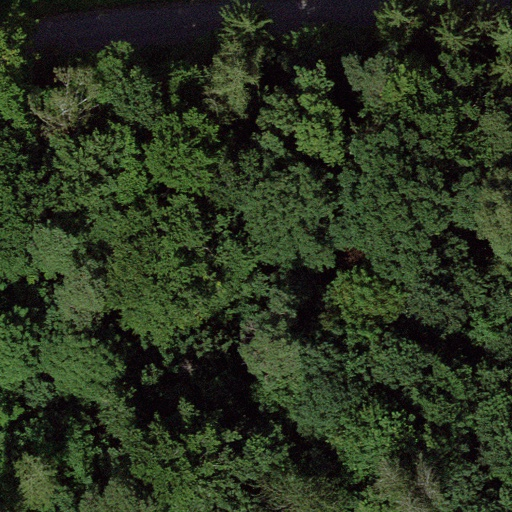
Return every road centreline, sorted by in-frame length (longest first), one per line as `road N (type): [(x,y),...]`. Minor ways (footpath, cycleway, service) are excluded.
road 1 (unclassified): [(0,49),(137,29),(511,18)]
road 2 (track): [(0,400),(135,442),(270,511)]
